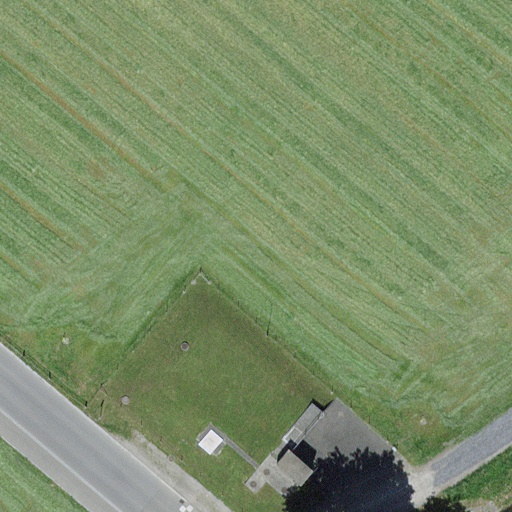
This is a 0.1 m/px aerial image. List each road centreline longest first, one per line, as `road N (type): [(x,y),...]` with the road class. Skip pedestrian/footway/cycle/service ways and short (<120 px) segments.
road 1 (residential): [(0,385),(148,511)]
road 2 (track): [(403,511),(511,441)]
